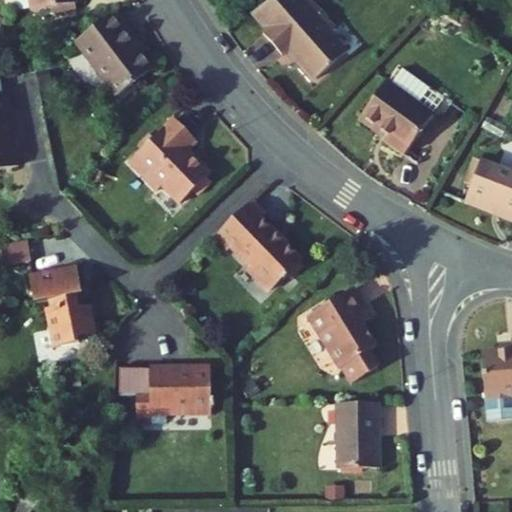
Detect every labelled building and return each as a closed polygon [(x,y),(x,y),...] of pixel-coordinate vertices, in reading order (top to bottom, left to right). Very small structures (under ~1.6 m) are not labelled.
[(31,0),(34,12),(78,4),(77,0),(31,0)] [(283,56),(293,47),(301,57),(299,59),(317,80),(348,52),(331,34),(337,29),(310,0),(308,0),(305,3),(301,0),(272,0),(252,13),(267,31),(264,35),(283,56)] [(76,42),(117,97),(153,70),(124,32),(129,28),(116,12),(76,42)] [(362,116),(388,136),(385,141),(405,156),(434,116),(387,81),(362,116)] [(0,170),(18,167),(12,131),(15,131),(9,98),(3,99),(0,99),(0,170)] [(164,187),(181,205),(212,175),(199,160),(196,163),(187,153),(198,142),(175,119),(130,162),(158,192),(164,187)] [(511,173),(480,162),(465,201),(511,218),(511,173)] [(248,270),(270,292),(282,280),(284,282),(289,278),(287,276),(303,260),(262,220),(267,215),(253,201),(216,237),(230,251),(233,248),(251,267),(248,270)] [(28,242),(3,247),(7,266),(31,262),(28,242)] [(49,302),(51,309),(45,310),(53,349),(81,343),(80,337),(97,334),(92,306),(80,308),(78,297),(83,296),(78,267),(30,276),(35,305),(49,302)] [(353,289),(308,317),(341,370),(343,369),(353,386),(379,369),(370,353),(377,348),(363,325),(358,316),(367,311),(353,289)] [(363,325),(372,319),(367,311),(358,316),(363,325)] [(511,419),(511,350),(482,353),(489,421),(511,419)] [(167,424),(167,413),(183,413),(187,417),(213,417),(212,407),(215,407),(215,400),(212,400),(211,368),(181,369),(177,366),(150,367),(150,370),(150,397),(137,397),(138,425),(153,425),(152,424),(167,424)] [(120,398),(137,397),(150,397),(150,370),(120,370),(120,398)] [(338,470),(381,470),(380,404),(337,404),(338,470)]
